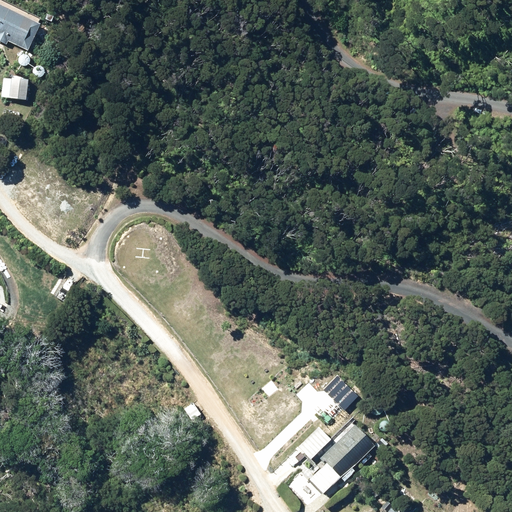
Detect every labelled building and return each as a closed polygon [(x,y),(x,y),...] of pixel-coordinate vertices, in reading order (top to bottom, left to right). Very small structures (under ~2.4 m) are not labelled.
[(0,41),(5,44),(6,41),(25,50),(37,24),(0,6),(0,41)] [(2,79),(0,90),(0,96),(23,101),(27,80),(10,78),(9,80),(2,79)] [(182,409),(189,420),(200,413),(199,412),(202,409),(196,400),(182,409)] [(337,403),(323,404),(323,411),(337,411),(337,403)] [(352,425),(318,459),(321,463),(322,461),(340,479),(373,446),(352,425)] [(317,426),(295,445),(306,458),(328,440),(317,426)] [(275,430),(268,436),(273,443),(280,438),(275,430)] [(385,502),(380,508),(384,511),(385,511),(390,506),(385,502)]
